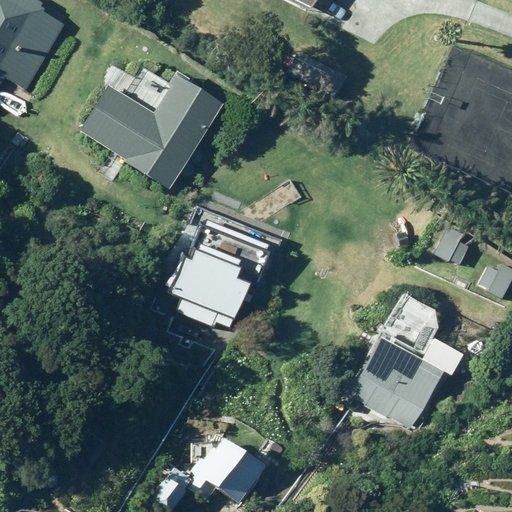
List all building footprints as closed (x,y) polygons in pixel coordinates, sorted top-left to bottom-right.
[(25,90),(62,24),(39,11),(40,8),(26,0),(0,0),(0,82),(3,77),(25,90)] [(262,0),(315,27),(328,0),(262,0)] [(168,191),(221,106),(175,77),(152,114),(107,87),(78,133),(122,160),(121,162),(168,191)] [(151,97),(158,92),(158,83),(152,77),(144,77),(138,82),(137,90),(143,96),(151,97)] [(17,133),(11,141),(17,146),(23,138),(17,133)] [(168,292),(231,317),(260,245),(196,220),(168,292)] [(463,248),(445,238),(439,249),(457,259),(463,248)] [(511,286),(511,259),(491,250),(475,285),(506,300),(511,286)] [(442,372),(379,338),(347,396),(410,431),(442,372)] [(237,506),(263,471),(222,439),(214,451),(212,449),(203,460),(200,458),(190,472),(196,477),(187,489),(205,503),(216,489),(237,506)] [(173,468),(146,503),(158,511),(170,511),(185,493),(183,491),(190,482),(173,468)]
